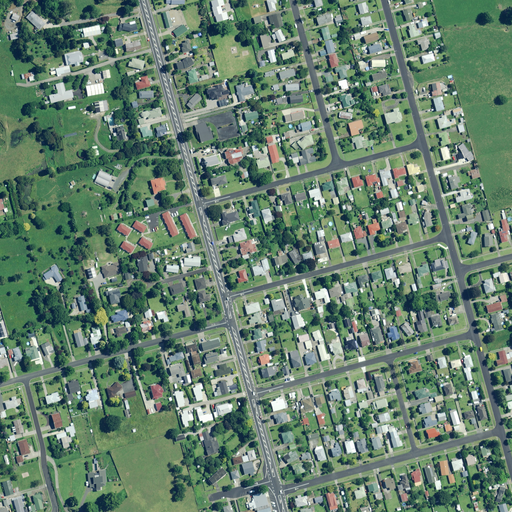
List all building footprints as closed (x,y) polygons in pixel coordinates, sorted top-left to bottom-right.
[(224,5),(222,0),(215,0),(211,1),(212,7),(214,16),(215,16),(216,22),(228,19),(226,12),(222,13),(220,6),(224,5)] [(276,3),(275,0),(268,0),(266,1),(269,12),(276,10),(274,4),(276,3)] [(366,6),(365,2),(357,5),(360,14),(369,12),(367,6),(366,6)] [(410,8),(402,10),(405,22),(413,19),(410,8)] [(25,17),(35,26),(33,28),(38,32),(39,31),(45,24),(32,11),(25,17)] [(20,15),(14,12),(11,19),(17,22),(20,15)] [(173,27),(169,12),(162,13),(167,29),(173,27)] [(268,16),(269,20),(264,21),(267,32),(270,31),(268,27),(274,25),(275,28),(283,26),(280,13),(268,16)] [(332,21),(329,13),(316,18),(318,26),(332,21)] [(372,23),(370,16),(360,19),(362,26),(372,23)] [(123,24),(120,24),(118,31),(121,31),(121,30),(130,32),(137,29),(136,23),(131,25),(123,24)] [(187,31),(183,24),(173,31),(177,37),(187,31)] [(415,31),(413,24),(408,26),(409,30),(408,31),(410,38),(423,34),(421,29),(415,31)] [(82,29),(83,35),(80,35),(80,38),(84,38),(102,34),(100,25),(82,29)] [(324,41),(331,39),(328,27),(321,29),(324,41)] [(272,33),(274,32),(275,34),(272,35),(274,40),(277,38),(279,42),(285,40),(281,29),(276,31),(275,28),(271,30),(272,33)] [(20,32),(9,35),(11,40),(21,38),(20,32)] [(378,40),(376,33),(363,36),(365,43),(378,40)] [(267,37),(266,34),(259,36),(262,47),(269,46),(268,42),(271,42),(270,36),(267,37)] [(426,40),(426,38),(417,41),(418,45),(420,44),(422,51),(429,49),(427,45),(430,44),(429,39),(426,40)] [(191,50),(190,48),(192,47),(189,39),(184,40),(185,41),(185,43),(181,44),(182,47),(181,48),(182,53),(191,50)] [(331,39),(324,41),(327,50),(320,52),(321,56),(335,52),(331,39)] [(132,43),(125,43),(126,52),(134,51),(142,50),(140,41),(132,43)] [(380,44),(368,47),(369,55),(382,52),(380,44)] [(274,49),(267,51),(270,63),(277,61),(274,49)] [(294,57),(292,50),(281,53),(283,60),(294,57)] [(82,62),(80,51),(67,54),(64,55),(66,65),(74,64),(75,66),(79,65),(79,63),(82,62)] [(108,60),(106,51),(102,52),(97,53),(99,62),(108,60)] [(328,56),(328,58),(327,58),(330,69),(332,68),(338,66),(335,54),(328,56)] [(434,61),(432,54),(421,57),(423,64),(434,61)] [(182,59),(182,61),(176,63),(178,72),(194,67),(192,60),(191,57),(182,59)] [(144,61),(132,58),(131,62),(129,62),(128,66),(142,70),(144,61)] [(365,60),(358,62),(360,69),(367,67),(365,60)] [(340,79),(348,76),(346,70),(347,70),(346,65),(334,69),(335,73),(338,72),(340,79)] [(55,69),(57,75),(67,73),(67,74),(70,74),(69,66),(55,69)] [(198,82),(194,69),(187,71),(189,76),(187,77),(189,84),(198,82)] [(295,76),(293,69),(279,73),(279,75),(277,76),(278,78),(280,78),(280,80),(295,76)] [(387,77),(385,69),(378,71),(379,73),(371,75),(373,81),(387,77)] [(23,73),(24,79),(28,78),(27,77),(29,77),(30,81),(35,80),(34,72),(27,74),(26,73),(23,73)] [(148,82),(147,76),(140,77),(141,81),(135,83),(137,90),(150,86),(149,82),(148,82)] [(346,79),(338,82),(339,86),(341,86),(342,90),(348,88),(346,79)] [(441,94),(439,82),(431,84),(433,92),(431,92),(432,96),(441,94)] [(50,103),(51,103),(64,100),(64,102),(69,101),(74,100),(71,90),(65,92),(63,83),(55,85),(58,94),(49,96),(50,100),(45,102),(45,104),(50,103)] [(104,93),(102,83),(85,86),(87,96),(104,93)] [(207,89),(205,90),(206,94),(208,94),(209,97),(209,98),(210,98),(210,99),(211,99),(212,99),(213,99),(214,98),(214,100),(219,99),(219,98),(221,98),(221,95),(227,94),(227,91),(225,91),(225,89),(226,89),(226,85),(218,85),(218,84),(214,85),(214,87),(207,88),(207,89)] [(391,89),(390,84),(378,87),(380,93),(382,93),(383,96),(391,94),(390,89),(391,89)] [(243,87),(243,85),(235,86),(237,92),(236,92),(237,95),(238,95),(239,102),(245,101),(244,96),(254,94),(251,85),(243,87)] [(203,98),(198,92),(188,101),(189,102),(186,105),(191,110),(203,98)] [(340,109),(343,108),(350,106),(356,104),(354,100),(352,100),(351,96),(348,96),(347,94),(339,97),(340,101),(342,101),(342,103),(339,104),(340,109)] [(303,102),(302,95),(289,97),(290,104),(303,102)] [(443,100),(442,97),(433,99),(436,111),(443,109),(441,100),(443,100)] [(227,98),(218,101),(220,107),(229,105),(227,98)] [(140,113),(142,117),(143,117),(143,118),(148,117),(148,119),(162,116),(160,108),(148,111),(147,111),(140,113)] [(395,124),(402,122),(402,121),(401,119),(402,119),(401,112),(399,113),(398,108),(392,109),(393,112),(383,114),(386,124),(395,122),(395,124)] [(452,110),(454,116),(456,115),(457,117),(459,117),(458,114),(461,114),(462,116),(464,116),(462,108),(452,110)] [(258,118),(256,109),(244,112),(246,121),(258,118)] [(449,121),(447,122),(445,116),(451,114),(449,110),(443,112),(444,116),(441,116),(442,118),(437,119),(439,129),(456,124),(454,119),(451,119),(452,122),(449,122),(449,121)] [(304,118),(302,111),(284,116),(286,123),(304,118)] [(352,114),(340,112),(339,118),(352,120),(352,114)] [(361,133),(360,128),(363,128),(361,120),(348,124),(351,136),(359,134),(361,133)] [(313,129),(311,121),(300,124),(295,125),(297,131),(302,130),(302,131),(313,129)] [(203,122),(192,124),(197,142),(211,138),(208,126),(204,127),(203,122)] [(239,124),(240,127),(241,126),(243,135),(249,133),(246,122),(239,124)] [(166,132),(165,125),(160,126),(160,127),(156,128),(157,134),(156,134),(157,137),(163,136),(162,133),(166,132)] [(114,137),(116,136),(117,141),(126,138),(122,126),(115,128),(117,132),(115,132),(112,133),(114,137)] [(148,131),(147,126),(140,128),(141,132),(143,137),(149,136),(149,137),(152,136),(151,130),(148,131)] [(449,144),(446,132),(438,134),(439,138),(441,137),(442,141),(440,142),(441,146),(449,144)] [(314,144),(311,134),(303,137),(299,140),(296,143),(303,150),(308,146),(314,144)] [(356,149),(373,145),(372,140),(367,141),(367,139),(364,140),(364,137),(361,138),(361,136),(351,138),(352,143),(355,142),(356,149)] [(280,161),(275,145),(268,147),(272,164),(280,161)] [(229,163),(229,164),(238,162),(245,160),(243,148),(242,146),(231,148),(225,149),(226,152),(224,152),(225,160),(227,159),(228,164),(229,163)] [(450,159),(446,147),(440,149),(443,160),(450,159)] [(465,154),(463,147),(459,148),(460,151),(457,152),(458,156),(465,154)] [(293,164),(300,162),(301,165),(316,161),(314,156),(313,153),(312,148),(301,151),(302,155),(298,156),(297,153),(288,155),(289,160),(291,159),(293,164)] [(201,158),(204,166),(220,161),(217,153),(201,158)] [(268,157),(256,159),(258,169),(270,167),(268,157)] [(410,165),(410,164),(406,165),(408,175),(420,172),(419,166),(414,167),(413,164),(410,165)] [(406,175),(404,168),(397,170),(397,168),(392,169),(395,179),(399,178),(399,177),(406,175)] [(102,170),(100,169),(95,182),(112,190),(117,178),(102,171),(102,170)] [(480,177),(478,169),(467,172),(468,176),(471,175),(472,179),(480,177)] [(391,177),(389,170),(383,172),(383,171),(379,172),(383,186),(387,185),(386,179),(391,177)] [(376,178),(375,174),(365,177),(368,187),(380,184),(379,178),(376,178)] [(454,174),(447,176),(451,189),(458,187),(457,183),(460,182),(459,177),(455,178),(454,174)] [(211,186),(217,184),(218,187),(227,184),(225,175),(210,179),(211,186)] [(360,180),(359,176),(351,178),(354,188),(364,186),(362,179),(360,180)] [(163,180),(162,177),(150,180),(154,196),(158,194),(157,191),(166,189),(164,180),(163,180)] [(348,186),(346,177),(340,179),(341,181),(336,182),(339,195),(347,193),(350,204),(354,203),(351,190),(344,192),(343,188),(348,186)] [(335,190),(332,180),(324,182),(324,185),(322,185),(323,191),(330,190),(331,191),(335,190)] [(321,199),(318,188),(308,191),(310,198),(313,197),(314,201),(319,200),(321,205),(325,204),(324,198),(321,199)] [(397,194),(395,189),(390,190),(392,198),(399,196),(398,193),(397,194)] [(467,194),(466,191),(459,193),(461,197),(455,198),(456,203),(466,200),(465,195),(467,194)] [(306,199),(304,192),(294,195),(296,202),(306,199)] [(292,203),(289,193),(280,195),(282,201),(284,200),(285,205),(292,203)] [(260,216),(256,200),(250,202),(252,209),(249,210),(250,214),(253,213),(254,218),(260,216)] [(471,208),(470,204),(462,207),(463,213),(457,215),(459,219),(465,217),(466,221),(473,219),(470,208),(471,208)] [(272,220),(268,208),(261,211),(265,224),(268,223),(267,222),(272,220)] [(490,220),(487,210),(482,212),(484,221),(490,220)] [(501,213),(503,219),(501,220),(502,227),(497,228),(501,243),(508,241),(506,235),(508,234),(507,230),(509,230),(508,224),(506,219),(504,210),(501,211),(502,213),(501,213)] [(239,220),(237,211),(226,214),(225,212),(221,213),(223,220),(221,220),(223,225),(231,223),(230,222),(239,220)] [(178,234),(168,212),(162,214),(172,237),(178,234)] [(423,226),(425,226),(425,227),(432,225),(432,224),(431,223),(431,222),(431,221),(431,220),(431,219),(431,218),(430,217),(431,217),(431,216),(431,215),(431,214),(431,213),(425,212),(423,217),(422,217),(423,219),(424,219),(424,222),(422,222),(423,226)] [(186,213),(179,216),(189,239),(196,236),(186,213)] [(419,223),(416,213),(408,215),(409,219),(407,220),(408,224),(412,223),(412,225),(419,223)] [(371,219),(373,224),(367,226),(370,236),(375,234),(374,232),(381,230),(379,223),(378,224),(376,218),(371,219)] [(147,227),(136,220),(132,227),(142,233),(147,227)] [(392,226),(390,220),(380,222),(383,229),(392,226)] [(407,229),(405,222),(395,225),(398,234),(403,233),(402,231),(407,229)] [(352,225),(353,228),(352,228),(355,239),(367,236),(366,233),(363,233),(361,226),(358,227),(357,223),(352,225)] [(131,230),(120,224),(116,230),(127,237),(131,230)] [(246,239),(243,229),(239,230),(240,231),(237,232),(238,234),(228,237),(229,243),(246,239)] [(316,255),(326,253),(324,245),(322,246),(321,242),(325,242),(323,236),(325,236),(324,230),(317,231),(319,242),(313,243),(316,255)] [(477,233),(471,231),(467,243),(473,245),(477,233)] [(352,240),(350,232),(340,236),(342,243),(352,240)] [(489,235),(489,234),(484,234),(484,248),(492,247),(492,235),(489,235)] [(153,244),(142,237),(138,243),(149,250),(153,244)] [(240,254),(242,254),(243,259),(254,257),(253,253),(257,252),(255,244),(254,239),(239,243),(241,249),(239,249),(240,254)] [(340,246),(338,239),(327,242),(329,249),(340,246)] [(134,248),(124,241),(120,247),(131,254),(134,248)] [(184,252),(186,251),(186,253),(195,251),(192,242),(187,244),(187,243),(182,244),(184,252)] [(284,255),(283,250),(278,252),(279,257),(274,258),(276,266),(288,262),(285,254),(284,255)] [(297,254),(294,250),(288,253),(294,264),(300,261),(299,258),(300,258),(298,254),(297,254)] [(312,252),(301,254),(303,262),(314,259),(312,252)] [(148,264),(146,256),(139,257),(139,260),(137,260),(139,272),(148,271),(146,264),(148,264)] [(188,259),(184,258),(183,266),(200,267),(200,257),(193,257),(193,259),(188,259)] [(262,265),(261,265),(263,271),(270,269),(267,258),(261,260),(262,265)] [(439,261),(439,259),(434,261),(435,263),(431,264),(433,272),(449,268),(447,261),(444,262),(443,260),(439,261)] [(101,266),(102,270),(101,270),(102,274),(103,274),(105,279),(121,275),(118,262),(113,263),(112,261),(107,263),(107,264),(101,266)] [(410,264),(397,267),(399,274),(411,271),(410,264)] [(423,287),(420,277),(424,276),(423,274),(425,273),(426,276),(430,275),(427,264),(422,265),(422,267),(416,268),(418,274),(415,274),(419,288),(423,287)] [(59,270),(56,265),(51,268),(51,270),(41,276),(44,281),(53,276),(57,283),(63,279),(57,271),(59,270)] [(263,272),(261,265),(252,268),(254,276),(261,274),(261,276),(265,275),(264,272),(263,272)] [(96,277),(94,267),(87,269),(90,279),(96,277)] [(244,270),(244,268),(240,269),(240,271),(238,271),(240,278),(237,279),(238,284),(249,281),(248,276),(246,269),(244,270)] [(387,279),(390,279),(390,280),(396,279),(395,275),(397,275),(396,270),(392,271),(391,268),(384,270),(387,279)] [(383,278),(380,270),(370,273),(373,283),(376,282),(376,280),(383,278)] [(500,275),(499,272),(492,274),(494,278),(498,277),(500,283),(509,281),(507,273),(500,275)] [(369,281),(367,274),(357,277),(360,288),(363,287),(362,283),(369,281)] [(206,288),(204,278),(194,280),(197,290),(206,288)] [(493,288),(491,279),(484,281),(485,284),(483,284),(485,293),(495,291),(495,288),(493,288)] [(346,294),(352,293),(353,297),(359,296),(358,291),(356,284),(355,282),(347,284),(347,285),(344,286),(346,294)] [(184,291),(182,283),(169,287),(172,295),(184,291)] [(341,295),(339,286),(328,289),(330,298),(341,295)] [(320,291),(314,292),(316,300),(324,298),(325,303),(330,302),(326,288),(320,290),(320,291)] [(120,298),(118,289),(105,292),(106,296),(109,295),(111,304),(120,303),(119,298),(120,298)] [(206,295),(205,290),(197,292),(199,297),(198,298),(199,303),(210,300),(209,294),(206,295)] [(439,292),(434,293),(436,302),(448,300),(447,297),(450,296),(449,292),(440,294),(439,292)] [(303,298),(302,295),(295,297),(295,299),(293,299),(295,304),(294,304),(295,308),(297,307),(298,310),(313,306),(310,296),(303,298)] [(500,302),(486,306),(488,313),(501,309),(500,303),(502,303),(507,301),(506,295),(500,296),(501,302),(500,302)] [(84,296),(77,298),(81,311),(88,309),(84,296)] [(276,300),(275,299),(270,300),(273,311),(285,308),(282,298),(276,300)] [(249,304),(249,305),(244,307),(247,314),(261,311),(259,304),(258,301),(249,304)] [(191,316),(187,302),(183,303),(183,304),(177,306),(178,312),(184,310),(186,317),(191,316)] [(153,316),(151,309),(144,311),(146,318),(153,316)] [(128,320),(126,310),(117,312),(117,315),(111,317),(112,321),(113,320),(113,322),(122,320),(123,321),(128,320)] [(168,321),(165,311),(156,314),(158,320),(163,318),(164,322),(168,321)] [(261,322),(259,313),(253,314),(254,317),(250,317),(251,320),(248,320),(249,324),(257,322),(258,323),(261,322)] [(492,332),(495,331),(502,329),(498,313),(491,315),(491,318),(490,319),(492,323),(493,323),(494,328),(491,329),(492,332)] [(431,317),(430,317),(433,326),(435,326),(435,327),(442,325),(439,314),(430,316),(431,317)] [(458,324),(456,315),(447,318),(449,326),(458,324)] [(427,331),(423,316),(419,317),(420,321),(417,322),(418,325),(417,325),(418,331),(419,330),(420,333),(427,331)] [(152,329),(150,320),(143,322),(143,324),(139,325),(141,332),(152,329)] [(358,332),(356,326),(357,326),(357,324),(356,321),(352,322),(353,328),(349,329),(350,334),(358,332)] [(414,332),(406,322),(400,326),(408,337),(414,332)] [(103,339),(99,325),(91,327),(93,333),(90,334),(91,338),(90,338),(92,345),(99,343),(98,340),(103,339)] [(127,332),(125,326),(115,329),(117,337),(121,336),(120,334),(127,332)] [(394,327),(394,326),(388,328),(390,333),(387,334),(389,338),(391,337),(392,341),(399,338),(395,327),(394,327)] [(262,338),(260,328),(253,330),(255,335),(253,336),(254,340),(262,338)] [(378,344),(385,342),(384,340),(383,340),(379,328),(371,330),(372,333),(371,333),(373,341),(374,341),(375,345),(378,344)] [(329,354),(327,354),(324,344),(325,344),(323,337),(321,337),(319,330),(312,332),(313,336),(314,336),(315,341),(319,340),(320,345),(317,346),(321,361),(330,359),(329,354)] [(84,346),(80,332),(79,332),(78,331),(74,332),(75,333),(73,334),(77,347),(84,346)] [(300,342),(309,340),(308,333),(298,336),(300,342)] [(370,345),(367,334),(359,336),(362,347),(370,345)] [(341,341),(340,336),(337,337),(338,341),(337,341),(337,343),(329,345),(331,352),(333,351),(334,355),(343,353),(340,342),(341,341)] [(219,338),(200,342),(203,352),(221,348),(219,338)] [(348,349),(348,350),(350,350),(351,351),(356,349),(354,339),(345,341),(347,345),(344,346),(345,350),(348,349)] [(266,343),(265,340),(256,342),(257,347),(256,347),(257,352),(265,350),(264,344),(266,343)] [(310,340),(304,342),(307,349),(313,347),(310,340)] [(193,344),(193,341),(185,343),(188,353),(190,353),(193,365),(201,363),(196,344),(193,344)] [(50,347),(48,342),(41,345),(46,356),(54,352),(52,347),(50,347)] [(39,358),(36,346),(29,348),(30,350),(25,351),(26,356),(30,355),(31,360),(39,358)] [(22,358),(19,347),(12,349),(15,357),(13,357),(14,361),(22,358)] [(298,350),(289,352),(293,368),(302,366),(298,350)] [(505,354),(505,351),(498,352),(500,360),(496,361),(497,366),(508,363),(507,359),(510,359),(510,358),(511,357),(511,351),(509,353),(509,354),(505,354)] [(166,360),(168,365),(171,365),(170,362),(184,359),(182,352),(174,354),(174,356),(169,357),(169,359),(166,360)] [(212,353),(212,352),(209,353),(204,355),(206,359),(203,359),(205,364),(218,360),(216,352),(212,353)] [(316,363),(314,353),(306,355),(306,356),(304,357),(307,365),(310,364),(310,365),(316,363)] [(268,366),(274,365),(273,362),(270,363),(268,354),(258,357),(260,365),(267,364),(268,366)] [(473,367),(470,355),(464,356),(465,358),(463,358),(466,368),(463,369),(465,373),(467,381),(472,379),(470,371),(471,371),(470,367),(473,367)] [(446,367),(444,357),(437,359),(439,369),(446,367)] [(461,366),(459,359),(450,362),(452,368),(455,367),(456,370),(460,369),(459,366),(461,366)] [(418,365),(417,361),(410,363),(411,368),(408,369),(409,374),(422,371),(420,365),(418,365)] [(190,373),(186,374),(182,363),(168,368),(171,376),(178,374),(179,377),(185,375),(186,379),(191,377),(190,373)] [(226,368),(225,364),(219,366),(220,369),(215,371),(217,378),(231,373),(229,367),(226,368)] [(277,369),(276,365),(260,370),(263,378),(274,375),(273,370),(277,369)] [(283,374),(285,373),(286,376),(289,375),(289,372),(287,365),(281,367),(283,374)] [(203,375),(201,368),(190,371),(192,378),(203,375)] [(511,380),(511,379),(509,369),(503,371),(506,382),(511,380)] [(385,387),(381,375),(374,378),(379,397),(385,395),(383,387),(385,387)] [(366,390),(363,379),(356,381),(358,389),(357,390),(358,393),(366,390)] [(228,393),(225,380),(221,381),(221,383),(218,384),(218,387),(216,388),(217,392),(213,393),(214,397),(228,393)] [(77,392),(78,395),(81,394),(77,381),(65,384),(67,393),(68,394),(66,394),(68,402),(73,400),(72,393),(77,392)] [(122,388),(117,382),(116,383),(110,387),(106,389),(109,399),(117,396),(116,393),(122,388)] [(163,392),(160,383),(150,387),(154,400),(162,397),(161,392),(163,392)] [(202,389),(201,383),(194,385),(195,388),(193,388),(195,398),(193,398),(194,402),(203,399),(200,389),(202,389)] [(351,385),(342,387),(340,388),(341,391),(342,390),(345,399),(354,397),(351,385)] [(342,400),(338,388),(330,390),(331,393),(329,394),(330,401),(337,399),(337,401),(342,400)] [(429,392),(428,388),(414,392),(416,397),(417,397),(418,399),(430,396),(431,398),(434,397),(436,402),(443,400),(442,395),(437,397),(436,393),(430,394),(429,392)] [(99,399),(96,389),(88,391),(89,394),(86,395),(87,396),(85,397),(86,401),(88,400),(90,409),(98,406),(96,400),(99,399)] [(137,396),(135,391),(124,394),(126,399),(137,396)] [(179,392),(178,391),(174,392),(178,407),(185,406),(183,400),(184,400),(182,392),(179,392)] [(60,401),(58,392),(51,394),(51,395),(45,397),(47,404),(60,401)] [(313,402),(315,402),(317,408),(322,407),(321,404),(325,403),(323,396),(323,394),(311,397),(313,402)] [(18,406),(15,397),(11,398),(12,401),(5,402),(6,409),(18,406)] [(279,400),(278,398),(275,399),(276,401),(270,402),(273,412),(285,408),(282,399),(279,400)] [(314,409),(310,398),(300,401),(302,406),(300,406),(301,409),(300,409),(301,413),(314,409)] [(386,398),(372,402),(374,410),(388,406),(386,398)] [(230,405),(229,403),(215,407),(216,412),(213,413),(215,418),(218,417),(217,416),(232,412),(231,408),(232,408),(231,404),(230,405)] [(432,411),(429,403),(419,406),(420,407),(418,408),(419,412),(421,412),(422,414),(432,411)] [(487,419),(484,406),(477,408),(480,421),(487,419)] [(183,414),(181,415),(181,417),(182,425),(184,424),(185,427),(188,426),(187,422),(193,420),(192,414),(188,415),(187,410),(182,411),(183,414)] [(203,415),(202,411),(197,412),(199,421),(202,421),(203,423),(213,420),(211,413),(203,415)] [(461,421),(458,411),(451,413),(453,423),(461,421)] [(474,417),(472,411),(464,413),(465,420),(474,417)] [(285,412),(273,415),(274,419),(275,419),(277,424),(288,422),(285,412)] [(446,419),(444,412),(437,414),(439,421),(446,419)] [(62,426),(59,413),(51,415),(55,428),(62,426)] [(325,417),(324,413),(317,415),(319,425),(325,423),(323,417),(325,417)] [(390,420),(388,413),(376,416),(377,420),(379,419),(380,423),(390,420)] [(432,421),(430,416),(427,417),(427,418),(423,420),(425,424),(424,425),(425,428),(437,424),(436,420),(432,421)] [(302,419),(303,421),(299,422),(301,426),(307,424),(307,426),(310,426),(308,418),(302,419)] [(23,433),(20,420),(13,421),(14,427),(12,427),(13,432),(16,432),(16,435),(23,433)] [(448,424),(447,422),(443,424),(446,432),(453,430),(451,423),(448,424)] [(73,423),(71,424),(71,426),(65,428),(66,433),(69,432),(71,437),(75,436),(74,433),(75,433),(73,423)] [(344,434),(342,425),(335,426),(336,431),(338,431),(339,435),(344,434)] [(394,426),(388,427),(388,430),(393,448),(402,446),(401,440),(399,441),(398,436),(397,436),(394,426)] [(444,432),(439,433),(438,432),(436,432),(435,428),(426,430),(428,439),(440,436),(440,437),(445,436),(444,432)] [(292,441),(292,439),(294,438),(292,430),(289,431),(289,430),(280,432),(284,444),(292,441)] [(210,437),(208,431),(198,434),(200,441),(203,440),(208,456),(218,453),(217,450),(219,449),(217,440),(214,440),(213,436),(210,437)] [(67,438),(65,432),(56,435),(58,444),(60,443),(62,443),(63,448),(69,446),(68,443),(71,442),(70,437),(67,438)] [(382,447),(379,437),(371,439),(373,449),(382,447)] [(368,452),(365,438),(360,439),(360,441),(356,442),(358,452),(360,452),(360,454),(368,452)] [(30,452),(26,440),(17,442),(21,455),(30,452)] [(355,452),(352,440),(344,442),(347,453),(350,452),(351,453),(355,452)] [(341,455),(338,443),(336,443),(336,445),(335,445),(335,447),(330,449),(333,457),(341,455)] [(326,459),(322,446),(316,448),(314,451),(315,454),(316,454),(318,460),(320,460),(320,461),(326,459)] [(490,451),(488,446),(484,447),(484,446),(479,447),(483,458),(491,456),(489,451),(490,451)] [(256,459),(254,450),(247,452),(249,461),(256,459)] [(299,458),(295,452),(291,454),(290,453),(283,456),(284,459),(285,459),(287,463),(299,458)] [(311,458),(309,452),(302,454),(302,457),(301,457),(302,460),(307,459),(308,460),(311,458)] [(474,459),(473,454),(465,456),(467,466),(475,464),(475,462),(476,461),(475,458),(474,459)] [(241,456),(232,458),(233,465),(242,463),(241,456)] [(458,469),(463,467),(462,464),(463,464),(461,457),(450,460),(453,471),(459,470),(458,469)] [(449,475),(447,461),(439,462),(441,476),(449,475)] [(255,472),(252,462),(241,464),(244,475),(250,473),(250,476),(254,475),(253,473),(255,472)] [(305,472),(303,463),(292,466),(293,470),(294,470),(295,474),(305,472)] [(424,470),(423,470),(424,474),(425,473),(428,484),(435,482),(433,475),(435,475),(432,465),(424,468),(424,470)] [(226,473),(222,468),(207,480),(211,485),(226,473)] [(420,476),(418,469),(415,469),(416,471),(410,472),(412,480),(413,479),(414,483),(421,481),(419,476),(420,476)] [(240,478),(238,470),(230,473),(232,480),(240,478)] [(100,491),(102,491),(102,487),(102,485),(105,485),(106,471),(99,471),(99,475),(95,475),(94,475),(94,473),(88,472),(88,484),(90,484),(90,487),(93,487),(94,484),(95,484),(95,491),(100,491)] [(411,493),(406,474),(401,475),(402,479),(399,480),(400,485),(397,486),(398,490),(405,489),(405,490),(407,490),(408,493),(411,493)] [(395,488),(393,478),(384,480),(386,488),(389,488),(389,490),(395,488)] [(13,494),(10,480),(2,482),(6,496),(13,494)] [(379,492),(376,483),(367,486),(369,492),(372,491),(373,494),(379,492)] [(504,488),(500,486),(495,501),(500,503),(504,488)] [(366,496),(363,487),(359,488),(360,490),(354,492),(356,499),(366,496)] [(270,511),(265,492),(250,495),(252,502),(248,503),(250,509),(254,508),(255,510),(256,510),(256,511),(270,511)] [(329,494),(329,493),(325,494),(330,510),(332,510),(332,511),(335,511),(339,511),(333,493),(329,494)] [(23,507),(22,502),(25,501),(25,498),(24,494),(21,495),(21,496),(11,499),(12,501),(13,501),(16,511),(26,511),(25,506),(23,507)] [(42,501),(40,494),(32,496),(34,504),(28,506),(29,511),(32,511),(35,511),(43,509),(41,502),(42,501)] [(294,499),(295,502),(294,502),(295,506),(296,506),(296,507),(307,505),(306,500),(307,500),(306,496),(301,497),(300,495),(297,496),(298,498),(294,499)]
